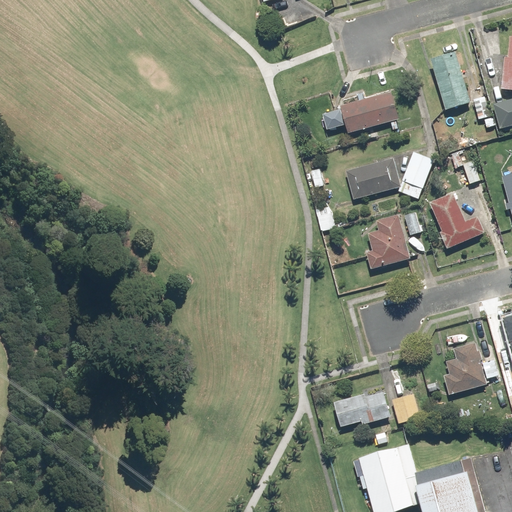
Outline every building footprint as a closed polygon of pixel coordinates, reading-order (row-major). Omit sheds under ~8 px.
[(511,37),(511,38),(510,59),(506,58),(503,90),(511,91),(511,37)] [(457,53),(432,60),(447,111),(472,103),(457,53)] [(342,107),(349,134),(400,120),(392,93),(342,107)] [(491,117),(486,97),(475,100),(480,120),(491,117)] [(511,100),(494,105),(501,130),(511,127),(511,100)] [(324,115),(329,130),(346,125),(342,110),(324,115)] [(400,192),(419,200),(435,161),(416,153),(400,192)] [(394,159),(347,172),(355,200),(402,187),(394,159)] [(455,168),(461,188),(481,181),(475,162),(455,168)] [(511,174),(503,177),(511,210),(511,174)] [(454,194),(431,203),(444,233),(442,233),(449,250),(486,234),(478,217),(467,222),(454,194)] [(337,229),(331,207),(317,210),(322,232),(337,229)] [(406,216),(411,236),(422,233),(417,213),(406,216)] [(368,253),(372,270),(411,260),(400,216),(378,222),(380,231),(369,234),(374,252),(368,253)] [(511,317),(503,320),(509,341),(511,339),(511,317)] [(445,376),(450,395),(488,385),(476,343),(454,349),(457,359),(447,361),(450,374),(445,376)] [(484,363),(488,379),(499,376),(495,360),(484,363)] [(366,395),(335,403),(342,428),(363,422),(364,425),(392,417),(385,393),(367,398),(366,395)] [(414,394),(393,400),(400,424),(421,418),(414,394)] [(387,432),(375,435),(377,446),(389,442),(387,432)] [(389,511),(421,504),(423,511),(479,511),(466,460),(416,473),(409,445),(362,458),(375,511),(389,511)]
